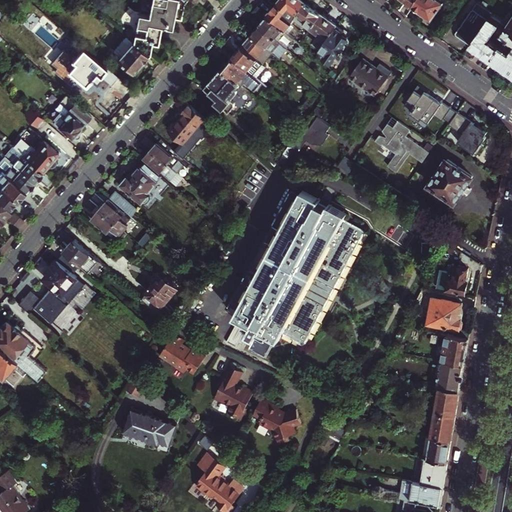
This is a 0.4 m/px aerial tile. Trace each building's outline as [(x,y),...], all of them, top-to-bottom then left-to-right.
[(153,41),(160,43),(163,25),(173,27),(175,13),(182,15),(185,0),(109,0),(99,11),(119,28),(124,32),(129,36),(148,53),(151,50),(153,41)] [(278,0),(276,3),(285,10),(292,2),(301,9),(305,2),(302,0),(278,0)] [(417,0),(414,5),(433,19),(445,2),(441,0),(417,0)] [(301,9),(294,19),(303,26),(305,24),(312,29),(322,14),(305,2),(301,9)] [(267,13),(289,32),(291,30),(287,27),(294,19),(285,10),(276,3),(267,13)] [(470,42),(472,43),(490,19),(476,9),(475,11),(474,10),(469,17),(470,18),(469,19),(468,18),(464,25),(465,26),(463,27),(458,33),(459,33),(458,35),(470,43),(470,42)] [(267,13),(259,23),(287,48),(289,45),(284,40),(290,33),(289,32),(267,13)] [(322,14),(312,29),(319,34),(316,39),(324,45),(337,25),(322,14)] [(479,51),(492,60),(505,41),(511,31),(511,29),(507,26),(491,16),(490,19),(472,43),(471,44),(473,46),(472,48),(478,52),(479,51)] [(250,33),(266,47),(271,51),(272,52),(274,53),(278,48),(284,53),(288,48),(287,48),(259,23),(250,33)] [(341,53),(345,48),(344,44),(349,38),(345,35),(347,32),(337,25),(324,45),(319,51),(325,55),(325,56),(333,61),(337,54),(341,53)] [(250,33),(231,55),(247,69),(266,47),(250,33)] [(284,40),(289,45),(291,46),(297,39),(290,33),(284,40)] [(148,53),(129,36),(113,54),(133,71),(149,54),(148,53)] [(511,45),(505,41),(492,60),(511,73),(511,45)] [(100,61),(83,47),(77,53),(74,50),(69,55),(73,58),(66,67),(86,84),(94,76),(97,79),(107,67),(100,61)] [(266,47),(247,69),(252,74),(271,51),(266,47)] [(223,69),(237,80),(242,74),(244,76),(246,80),(255,88),(261,81),(252,74),(247,69),(231,55),(226,61),(224,58),(218,65),(223,69)] [(365,58),(351,77),(377,96),(393,72),(382,64),(379,68),(365,58)] [(223,69),(210,84),(221,95),(218,98),(233,111),(249,92),(247,90),(237,80),(223,69)] [(420,84),(409,100),(416,105),(412,112),(421,119),(423,117),(430,122),(435,114),(444,120),(445,117),(452,107),(442,100),(439,104),(426,95),(428,91),(420,84)] [(439,104),(442,100),(428,91),(426,95),(439,104)] [(49,114),(54,118),(53,120),(60,125),(59,126),(72,137),(73,135),(74,136),(76,137),(79,136),(81,135),(81,132),(79,130),(79,129),(80,127),(86,120),(86,121),(92,114),(67,93),(49,114)] [(184,144),(178,151),(178,152),(186,158),(197,144),(191,139),(197,132),(204,139),(211,131),(206,127),(208,124),(205,122),(207,120),(194,108),(190,105),(187,105),(184,109),(185,111),(186,112),(176,124),(173,124),(168,129),(169,131),(184,144)] [(45,119),(31,108),(28,111),(28,117),(38,126),(45,119)] [(459,111),(450,124),(464,134),(459,141),(478,154),(485,145),(483,143),(487,137),(485,136),(488,131),(459,111)] [(306,120),(279,160),(295,157),(308,137),(313,141),(322,143),(329,133),(326,131),(331,124),(317,115),(311,124),(306,120)] [(407,136),(411,129),(399,121),(394,128),(389,124),(384,132),(388,137),(387,138),(381,136),(377,142),(383,146),(384,144),(397,154),(389,166),(398,172),(411,153),(424,162),(431,152),(407,136)] [(0,133),(4,137),(18,149),(22,145),(0,125),(0,133)] [(141,140),(153,150),(158,144),(146,134),(141,140)] [(26,156),(18,149),(4,137),(1,141),(7,146),(8,145),(12,149),(10,152),(16,158),(13,161),(35,180),(37,178),(47,186),(52,179),(43,171),(26,156)] [(158,144),(153,150),(181,174),(191,163),(186,158),(178,152),(178,151),(162,138),(158,144)] [(31,150),(26,156),(43,171),(48,165),(49,166),(51,166),(52,166),(53,166),(54,165),(55,163),(55,162),(55,160),(54,158),(58,153),(43,140),(33,151),(31,150)] [(4,171),(13,161),(6,155),(0,150),(0,167),(1,168),(4,171)] [(153,150),(146,158),(179,187),(186,179),(181,174),(153,150)] [(6,155),(13,161),(16,158),(10,152),(6,155)] [(472,176),(448,160),(431,185),(456,202),(472,176)] [(13,161),(4,171),(26,190),(31,185),(40,193),(44,188),(35,180),(13,161)] [(130,176),(128,177),(124,181),(124,183),(123,185),(142,202),(147,201),(150,198),(150,194),(151,193),(149,192),(163,176),(147,162),(143,166),(133,177),(131,175),(130,176)] [(4,171),(1,168),(0,170),(0,184),(3,187),(0,191),(0,199),(10,209),(18,200),(26,190),(4,171)] [(271,231),(251,269),(232,304),(244,310),(241,317),(252,323),(257,336),(263,334),(266,345),(279,340),(278,337),(280,339),(284,332),(305,343),(308,336),(328,300),(347,264),(366,229),(345,218),(348,212),(329,202),(327,205),(319,200),(321,197),(305,189),(302,195),(293,191),(271,231)] [(111,197),(113,199),(127,211),(133,216),(138,209),(117,190),(111,197)] [(120,218),(127,211),(113,199),(112,201),(110,199),(107,202),(104,200),(98,207),(101,209),(124,230),(128,225),(120,218)] [(0,224),(10,213),(0,203),(0,224)] [(124,230),(101,209),(92,219),(108,232),(112,227),(120,235),(124,230)] [(25,221),(14,212),(8,218),(19,227),(25,221)] [(140,244),(144,247),(155,235),(152,232),(151,231),(140,244)] [(75,239),(65,250),(82,264),(90,272),(95,266),(97,267),(102,262),(75,239)] [(440,241),(425,239),(423,255),(438,257),(440,241)] [(53,269),(46,277),(60,289),(57,293),(51,288),(43,298),(35,306),(53,322),(69,304),(67,302),(70,298),(72,300),(87,283),(75,272),(82,264),(65,250),(51,266),(53,269)] [(442,267),(438,285),(467,292),(469,281),(467,280),(469,267),(460,265),(459,271),(442,267)] [(150,288),(149,291),(143,297),(171,321),(176,315),(165,304),(178,288),(166,277),(163,280),(158,275),(152,282),(154,284),(153,284),(152,285),(151,286),(150,287),(150,288)] [(35,306),(43,298),(32,289),(20,303),(30,312),(35,306)] [(455,336),(460,337),(470,339),(471,332),(460,330),(460,329),(462,327),(463,323),(461,320),(462,319),(460,318),(463,303),(433,297),(428,324),(457,329),(455,336)] [(184,314),(177,324),(191,331),(196,322),(184,314)] [(0,345),(17,360),(24,367),(37,378),(46,368),(28,352),(38,341),(16,322),(13,325),(6,319),(0,325),(0,345)] [(187,367),(195,372),(206,356),(193,347),(192,349),(183,343),(185,340),(174,333),(160,354),(177,365),(176,366),(184,371),(187,367)] [(465,364),(469,342),(470,339),(460,337),(455,336),(442,333),(440,344),(446,345),(443,360),(465,364)] [(0,345),(0,375),(2,377),(3,376),(6,379),(16,369),(12,365),(17,360),(0,345)] [(160,355),(176,366),(177,365),(160,354),(160,355)] [(439,384),(442,384),(461,388),(465,364),(443,360),(439,384)] [(243,370),(230,363),(226,371),(225,371),(222,376),(225,377),(223,382),(215,397),(217,398),(222,400),(223,399),(229,403),(230,403),(227,410),(240,417),(246,407),(254,391),(243,385),(243,386),(242,388),(238,386),(238,385),(238,384),(237,384),(237,383),(243,370)] [(136,374),(128,387),(139,395),(148,382),(136,374)] [(442,384),(438,409),(457,413),(460,391),(461,388),(442,384)] [(280,407),(262,398),(253,415),(262,419),(260,423),(269,428),(270,427),(275,430),(281,444),(291,440),(289,436),(297,433),(295,425),(302,422),(297,408),(284,413),(278,410),(280,407)] [(179,424),(134,408),(126,431),(171,446),(179,424)] [(438,409),(434,434),(453,437),(457,413),(438,409)] [(94,419),(90,424),(95,428),(99,422),(94,419)] [(353,420),(346,432),(355,433),(357,421),(353,420)] [(434,434),(430,455),(449,459),(452,443),(453,437),(434,434)] [(428,455),(423,480),(445,483),(449,459),(430,455),(428,455)] [(0,502),(1,504),(3,502),(10,511),(23,511),(31,507),(14,483),(18,481),(9,468),(0,474),(0,481),(5,489),(0,492),(0,502)] [(380,492),(441,503),(443,493),(445,483),(423,480),(406,477),(402,476),(399,490),(381,487),(380,492)] [(217,511),(225,488),(200,479),(194,498),(203,502),(200,511),(203,511),(217,511)]
